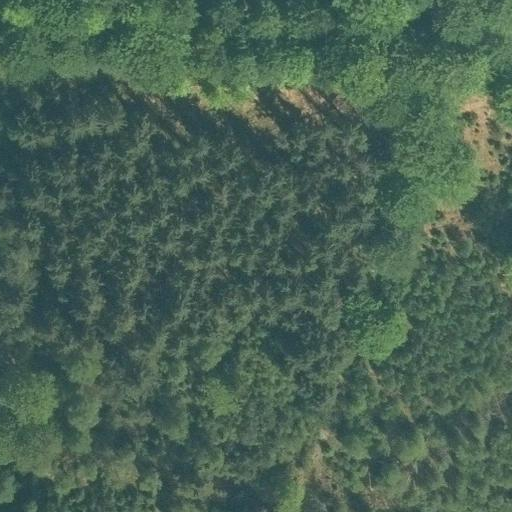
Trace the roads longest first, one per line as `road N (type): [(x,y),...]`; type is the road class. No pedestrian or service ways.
road 1 (track): [(413,0),(427,25),(282,511)]
road 2 (track): [(0,11),(427,25),(511,16)]
